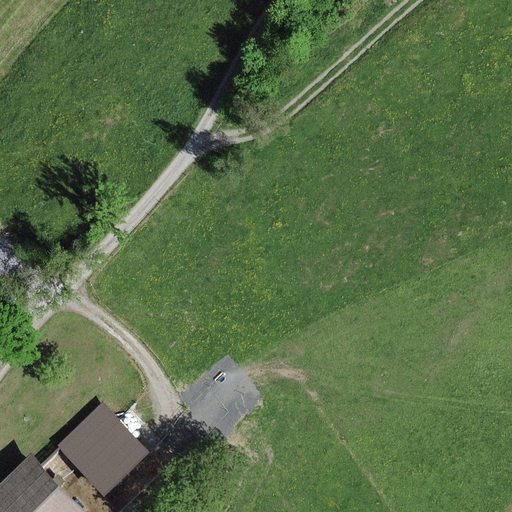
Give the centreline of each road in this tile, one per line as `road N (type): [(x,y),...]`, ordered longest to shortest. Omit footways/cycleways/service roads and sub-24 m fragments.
road 1 (track): [(0,374),(62,292),(197,146),(277,0)]
road 2 (track): [(197,146),(250,133),(287,113),(418,0)]
